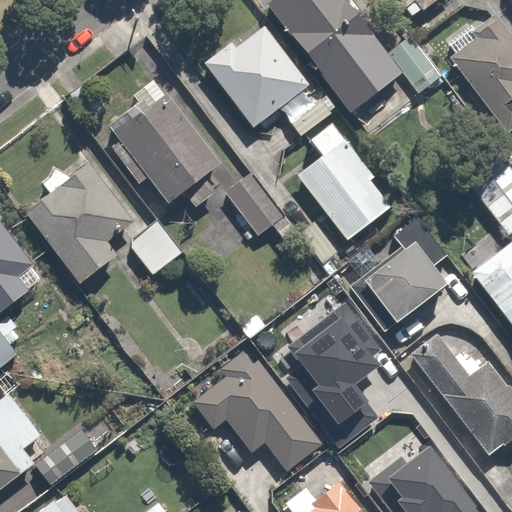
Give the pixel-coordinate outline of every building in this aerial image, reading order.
[(347,0),(284,0),(274,8),(321,70),(337,59),(352,78),(383,55),(366,33),(370,30),(347,0)] [(399,0),(408,11),(422,0),(399,0)] [(462,38),(466,43),(446,58),(501,133),(511,125),(511,19),(507,14),(497,21),(493,16),(462,38)] [(261,20),(233,42),(229,37),(201,59),(208,68),(249,121),(306,78),(261,20)] [(443,71),(410,31),(385,51),(418,91),(443,71)] [(211,182),(202,170),(214,161),(154,83),(103,123),(113,136),(105,142),(137,184),(145,177),(163,201),(180,188),(189,200),(211,182)] [(392,201),(342,136),(291,176),(342,241),(392,201)] [(511,227),(511,168),(496,149),(462,177),(507,232),(511,227)] [(37,177),(45,187),(20,206),(73,277),(113,248),(101,233),(128,213),(84,154),(64,168),(58,161),(37,177)] [(283,218),(251,171),(224,190),(256,236),(283,218)] [(0,312),(47,275),(0,216),(0,312)] [(176,248),(154,218),(125,239),(147,269),(176,248)] [(445,276),(410,232),(355,276),(389,320),(445,276)] [(511,234),(511,233),(465,268),(511,329),(511,234)] [(359,315),(333,283),(289,321),(315,352),(359,315)] [(267,324),(254,308),(232,325),(245,341),(267,324)] [(511,432),(511,389),(485,353),(465,368),(436,330),(404,353),(480,456),(511,432)] [(260,442),(281,467),(319,435),(244,345),(183,395),(211,428),(222,419),(249,451),(260,442)] [(4,387),(0,390),(0,486),(50,448),(4,387)] [(427,450),(396,408),(378,421),(362,400),(326,427),(383,506),(412,485),(401,469),(427,450)] [(145,447),(131,428),(115,441),(128,459),(145,447)] [(365,511),(337,476),(291,511),(365,511)] [(76,511),(58,489),(50,495),(29,511),(76,511)] [(171,511),(172,511),(159,496),(141,511),(171,511)]
